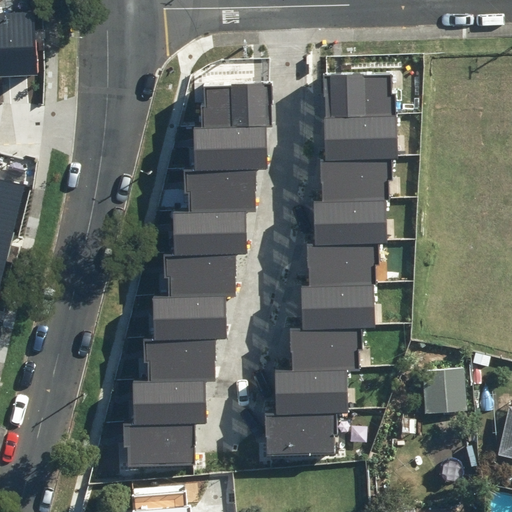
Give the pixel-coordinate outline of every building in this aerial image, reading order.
[(0,6),(0,65),(37,63),(33,4),(0,6)] [(322,193),(314,193),(315,234),(310,234),(311,276),(299,276),(300,318),(290,318),(291,361),(276,362),(277,404),(265,404),(266,447),(341,446),(340,403),(352,403),(351,360),(366,360),(365,318),(375,318),(374,276),(386,275),(385,232),(388,232),(387,191),(397,191),(396,148),(394,62),(326,63),(327,106),(328,149),(321,149),(322,193)] [(263,117),(271,116),(270,75),(206,77),(207,118),(263,117)] [(202,139),(203,160),(252,158),(264,158),(263,117),(207,118),(198,118),(198,140),(202,139)] [(511,155),(440,153),(438,197),(451,197),(451,205),(465,205),(465,219),(502,220),(502,199),(511,199),(511,155)] [(192,183),(193,203),(242,201),(253,201),(252,158),(203,160),(188,160),(189,183),(192,183)] [(0,170),(0,275),(25,177),(0,170)] [(181,224),(182,245),(233,243),(243,243),(242,201),(193,203),(178,203),(178,224),(181,224)] [(171,266),(172,287),(222,285),(234,285),(233,243),(182,245),(169,245),(170,266),(171,266)] [(161,308),(162,329),(212,328),(224,328),(222,285),(172,287),(158,287),(159,308),(161,308)] [(151,351),(152,371),(202,370),(214,369),(212,328),(162,329),(148,330),(148,351),(151,351)] [(511,390),(511,356),(505,355),(495,386),(511,390)] [(424,365),(425,412),(466,412),(465,364),(424,365)] [(142,392),(142,414),(194,413),(203,413),(202,370),(152,371),(138,372),(138,392),(142,392)] [(511,399),(507,399),(498,448),(511,450),(511,399)] [(132,434),(132,456),(195,454),(194,413),(142,414),(129,415),(129,434),(132,434)] [(188,511),(187,499),(119,506),(117,511),(188,511)]
